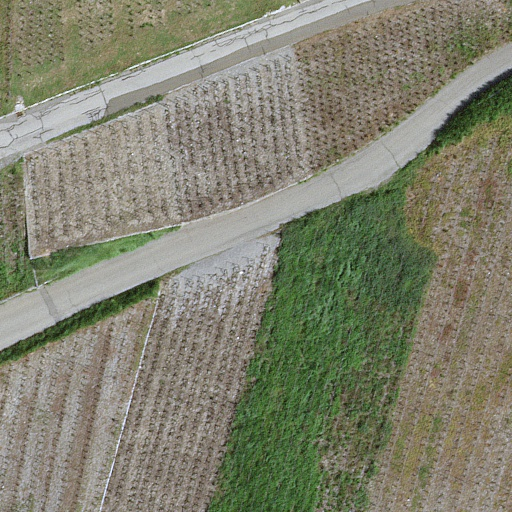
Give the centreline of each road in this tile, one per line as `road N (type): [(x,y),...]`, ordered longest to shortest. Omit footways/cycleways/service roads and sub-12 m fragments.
road 1 (unclassified): [(511,58),(297,200),(0,325)]
road 2 (unclassified): [(363,0),(0,137)]
